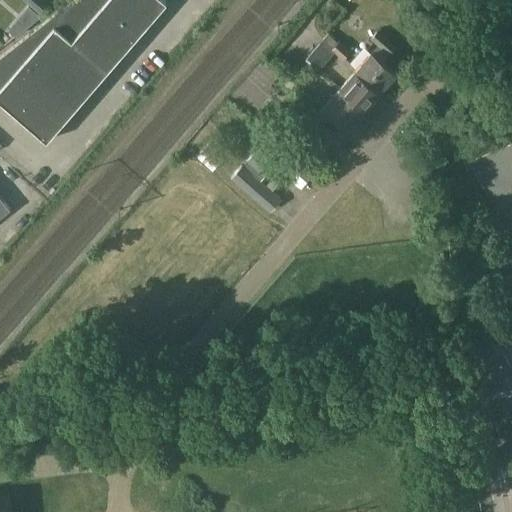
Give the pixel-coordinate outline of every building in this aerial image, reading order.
[(105,0),(101,5),(137,35),(166,2),(162,0),(105,0)] [(53,26),(23,61),(76,106),(137,35),(101,5),(71,40),(53,26)] [(304,49),(315,37),(303,27),(293,39),(304,49)] [(385,59),(397,46),(377,29),(369,39),(377,45),(373,49),(385,59)] [(343,58),(349,51),(339,43),(333,49),(343,58)] [(76,106),(23,61),(10,49),(0,56),(0,101),(45,141),(76,106)] [(356,70),(379,91),(395,72),(372,51),(356,70)] [(458,59),(455,69),(460,71),(462,72),(466,62),(464,61),(458,59)] [(363,109),(379,91),(356,70),(340,88),(363,109)] [(347,128),(363,109),(340,88),(323,107),(347,128)] [(321,133),(328,125),(316,114),(310,122),(321,133)] [(511,254),(511,133),(463,158),(511,254)] [(268,134),(247,157),(267,174),(287,151),(268,134)] [(215,169),(229,153),(213,139),(199,155),(215,169)] [(279,200),(259,182),(267,174),(247,157),(231,176),(270,211),(279,200)] [(0,216),(9,209),(0,197),(0,216)]
